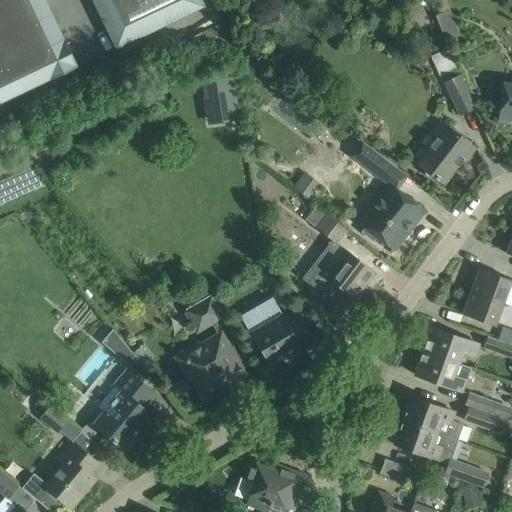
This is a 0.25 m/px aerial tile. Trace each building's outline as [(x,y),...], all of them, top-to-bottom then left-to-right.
[(0,0),(0,102),(50,80),(76,67),(76,66),(77,66),(64,40),(63,40),(44,0),(0,0)] [(91,0),(115,49),(205,6),(201,0),(91,0)] [(446,73),(441,75),(459,114),(473,108),(458,75),(462,73),(454,52),(444,57),(445,61),(442,62),(446,73)] [(234,77),(203,82),(205,99),(203,99),(205,113),(225,110),(227,123),(238,122),(236,106),(239,105),(234,77)] [(511,84),(503,84),(499,120),(511,120),(511,84)] [(417,163),(427,172),(443,184),(462,160),(465,162),(475,148),(459,136),(443,122),(432,135),(436,138),(417,163)] [(351,156),(387,184),(358,222),(394,250),(413,225),(410,223),(421,209),(392,187),(402,174),(361,143),(351,156)] [(305,171),(293,186),(310,199),(322,184),(305,171)] [(315,206),(305,220),(331,240),(335,244),(336,243),(346,230),(315,206)] [(302,278),(301,279),(336,306),(336,304),(333,302),(342,290),(345,293),(354,299),(374,272),(359,260),(354,257),(345,250),(336,243),(335,244),(331,240),(326,246),(330,249),(306,281),(302,278)] [(470,291),(503,303),(511,280),(479,268),(470,291)] [(192,305),(184,310),(196,329),(222,314),(211,294),(202,284),(186,293),(192,305)] [(503,303),(470,291),(462,314),(494,326),(503,303)] [(271,297),(239,316),(268,365),(292,352),(294,356),(314,345),(295,311),(284,318),(271,297)] [(431,327),(422,351),(457,363),(461,350),(474,355),(478,344),(450,334),(431,327)] [(511,331),(502,328),(497,340),(511,345),(511,331)] [(511,345),(497,340),(487,336),(483,347),(511,357),(511,345)] [(204,394),(238,374),(218,340),(184,360),(204,394)] [(143,344),(132,353),(139,361),(146,369),(156,361),(143,344)] [(132,353),(127,347),(119,356),(133,368),(139,361),(132,353)] [(422,351),(414,375),(433,382),(461,392),(466,379),(470,368),(457,363),(422,351)] [(114,385),(96,406),(107,415),(97,427),(90,420),(79,433),(89,440),(98,429),(122,449),(141,427),(146,431),(156,419),(138,404),(150,390),(126,370),(114,385)] [(466,404),(470,406),(496,415),(500,403),(470,392),(466,404)] [(451,420),(454,412),(410,397),(402,420),(457,440),(463,424),(451,420)] [(36,423),(40,418),(57,433),(67,422),(49,407),(45,402),(28,413),(36,423)] [(507,419),(496,415),(470,406),(465,420),(502,433),(507,419)] [(457,440),(402,420),(393,444),(437,460),(440,451),(451,455),(457,440)] [(89,474),(98,464),(72,442),(59,457),(65,462),(46,485),(34,475),(23,488),(22,487),(21,488),(49,511),(52,511),(51,511),(61,500),(71,509),(95,480),(89,474)] [(401,482),(407,467),(384,459),(379,474),(401,482)] [(450,460),(445,474),(482,487),(487,473),(450,460)] [(245,504),(265,511),(292,511),(293,510),(293,511),(306,475),(276,464),(274,469),(250,461),(243,479),(253,482),(245,504)] [(419,472),(409,468),(405,478),(416,482),(419,472)] [(0,493),(8,499),(19,486),(0,469),(0,493)] [(402,511),(389,507),(392,497),(378,492),(370,511),(402,511)] [(409,511),(441,511),(413,502),(409,511)]
